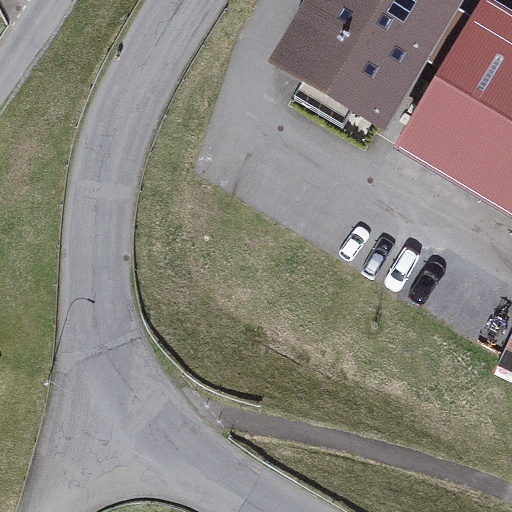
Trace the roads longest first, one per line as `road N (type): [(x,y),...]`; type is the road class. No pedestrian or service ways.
road 1 (residential): [(184,0),(139,73),(105,178),(91,418)]
road 2 (residential): [(91,418),(264,511)]
